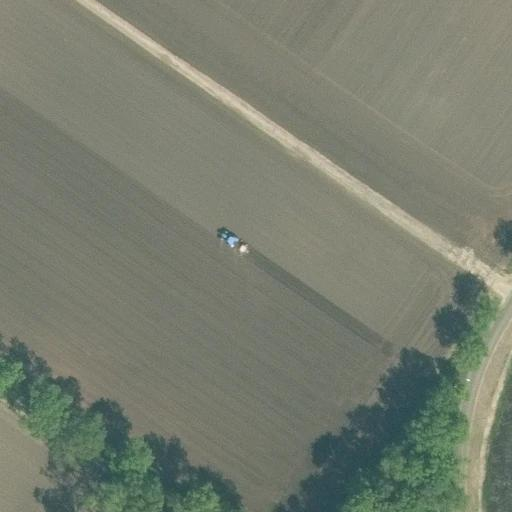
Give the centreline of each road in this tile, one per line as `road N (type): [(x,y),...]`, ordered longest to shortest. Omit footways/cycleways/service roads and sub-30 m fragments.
road 1 (track): [(511,288),(96,0)]
road 2 (unclassified): [(458,511),(473,377),(511,305)]
road 3 (track): [(169,511),(0,389)]
